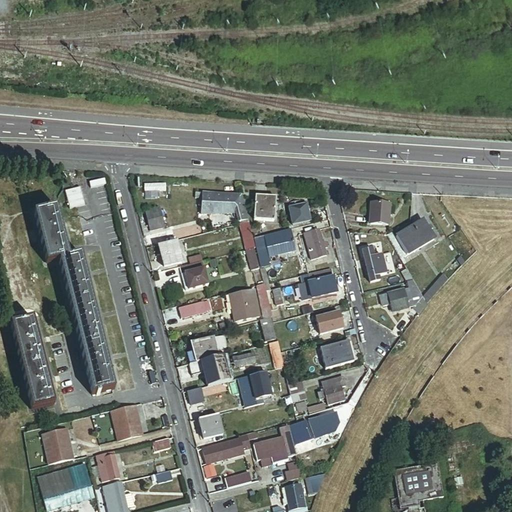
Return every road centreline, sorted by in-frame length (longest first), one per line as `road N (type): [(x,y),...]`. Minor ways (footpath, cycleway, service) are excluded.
road 1 (secondary): [(511,158),(0,123)]
road 2 (secondary): [(115,156),(511,180)]
road 3 (residential): [(115,156),(201,511)]
